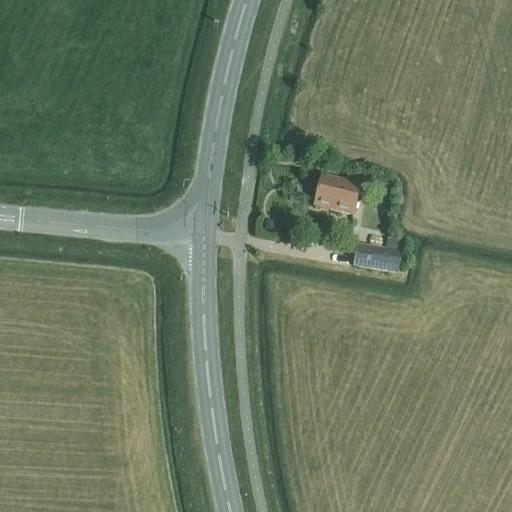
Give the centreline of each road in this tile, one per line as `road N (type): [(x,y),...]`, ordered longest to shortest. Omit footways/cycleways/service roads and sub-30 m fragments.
road 1 (tertiary): [(230,511),(205,354),(203,238)]
road 2 (secondary): [(203,238),(211,152),(246,0)]
road 3 (secondary): [(0,220),(203,238)]
